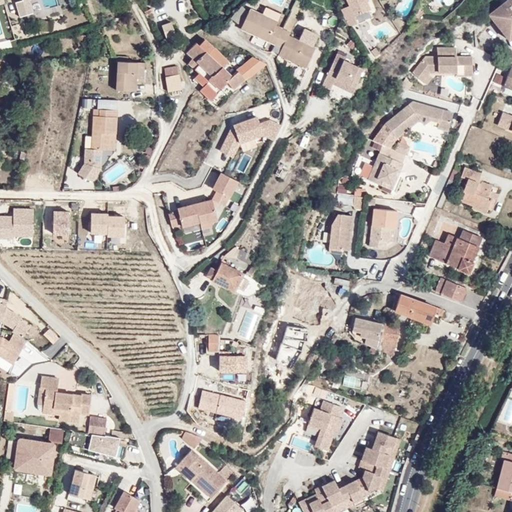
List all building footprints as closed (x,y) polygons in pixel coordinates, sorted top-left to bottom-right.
[(26,0),(15,0),(16,3),(20,2),(22,6),(14,9),(19,22),(32,17),(27,0),(26,0)] [(372,7),(368,0),(347,0),(349,4),(354,15),(372,7)] [(511,0),(506,0),(489,15),(508,39),(511,36),(511,0)] [(356,20),(354,15),(349,4),(340,8),(347,24),(356,20)] [(243,28),(249,10),(241,7),(232,20),(243,28)] [(264,8),(261,15),(277,21),(280,15),(264,8)] [(277,21),(261,15),(249,10),(243,28),(242,30),(282,49),(280,56),(307,68),(317,48),(289,35),(290,32),(281,29),(275,26),(277,21)] [(288,15),(281,29),(290,32),(296,19),(288,15)] [(172,20),(162,24),(169,44),(179,41),(172,20)] [(228,60),(234,54),(219,40),(218,40),(209,32),(204,38),(201,35),(191,45),(197,50),(194,56),(200,62),(205,57),(217,67),(214,70),(215,71),(213,73),(210,77),(221,87),(224,83),(231,75),(237,82),(249,72),(243,62),(237,68),(228,60)] [(253,70),(269,56),(258,48),(246,59),(252,70),(253,70)] [(471,76),(471,57),(453,56),(453,48),(436,48),(436,56),(427,56),(415,72),(428,82),(436,75),(433,70),(457,70),(456,64),(462,64),(462,76),(471,76)] [(364,58),(345,50),(342,55),(333,52),(322,75),(332,79),(335,74),(354,81),(364,58)] [(214,70),(217,67),(205,57),(200,62),(213,73),(215,71),(214,70)] [(138,81),(140,60),(119,58),(117,89),(137,90),(138,81)] [(252,70),(246,59),(243,62),(249,72),(252,70)] [(147,60),(140,60),(138,81),(144,80),(147,60)] [(511,62),(503,83),(511,86),(511,62)] [(179,66),(166,68),(169,91),(182,90),(179,66)] [(493,82),(501,84),(503,76),(494,74),(493,82)] [(5,91),(0,92),(0,98),(2,106),(8,104),(5,91)] [(83,99),(83,108),(96,107),(96,99),(83,99)] [(446,129),(449,109),(412,101),(385,125),(398,138),(418,120),(423,124),(427,118),(435,120),(436,126),(446,129)] [(238,113),(227,138),(238,143),(245,129),(268,120),(277,124),(284,110),(275,107),(265,111),(262,104),(238,113)] [(117,110),(100,109),(99,120),(94,119),(92,149),(101,149),(108,150),(109,133),(116,134),(117,110)] [(511,116),(502,113),(498,126),(511,132),(511,116)] [(398,138),(385,125),(381,132),(395,140),(398,138)] [(395,140),(381,132),(374,142),(389,146),(395,140)] [(92,149),(85,149),(85,163),(78,173),(88,180),(93,180),(101,168),(101,149),(92,149)] [(388,179),(396,182),(405,162),(378,151),(368,179),(385,185),(388,179)] [(224,178),(219,186),(225,189),(231,192),(243,167),(227,159),(220,176),(224,178)] [(488,191),(492,184),(494,180),(486,176),(484,179),(481,177),(485,169),(467,163),(464,170),(470,173),(465,185),(460,198),(474,204),(472,209),(485,213),(488,204),(493,193),(488,191)] [(470,173),(464,170),(459,182),(465,185),(470,173)] [(284,176),(275,171),(270,178),(280,183),(284,176)] [(393,188),(396,182),(388,179),(385,185),(393,188)] [(501,189),(492,184),(488,191),(493,193),(488,204),(494,206),(501,189)] [(219,186),(203,191),(207,209),(209,216),(219,214),(218,208),(225,207),(222,196),(219,186)] [(363,199),(363,186),(354,187),(354,198),(363,199)] [(188,197),(179,199),(183,213),(191,211),(192,213),(207,209),(203,191),(187,195),(188,197)] [(46,232),(46,206),(33,205),(33,213),(26,213),(6,213),(11,233),(26,234),(26,231),(46,232)] [(81,230),(81,208),(66,207),(66,230),(81,230)] [(333,241),(348,241),(353,241),(353,208),(338,207),(336,213),(334,218),(333,241)] [(396,208),(371,208),(372,249),(388,248),(388,241),(396,241),(396,208)] [(121,210),(104,209),(103,229),(120,229),(120,231),(136,232),(137,213),(120,213),(121,210)] [(468,252),(477,229),(465,225),(462,232),(449,226),(444,236),(435,232),(427,251),(470,268),(474,255),(468,252)] [(247,248),(257,234),(247,227),(237,242),(247,248)] [(484,231),(477,229),(468,252),(474,255),(484,231)] [(185,242),(188,252),(203,247),(200,237),(185,242)] [(247,268),(254,253),(236,246),(224,254),(227,256),(224,262),(221,261),(218,269),(211,266),(208,275),(213,278),(212,281),(234,291),(236,285),(245,289),(249,277),(242,274),(245,267),(247,268)] [(444,259),(439,270),(465,281),(470,269),(444,259)] [(434,293),(463,304),(468,289),(439,279),(434,293)] [(383,304),(358,297),(354,311),(362,313),(361,316),(367,317),(366,324),(377,329),(395,334),(402,309),(383,304)] [(249,341),(260,316),(247,311),(236,336),(249,341)] [(0,347),(9,355),(28,336),(18,324),(8,332),(3,329),(3,325),(0,324),(0,347)] [(43,336),(53,345),(59,337),(48,329),(43,336)] [(219,351),(219,334),(209,334),(209,351),(219,351)] [(419,364),(425,365),(427,350),(421,349),(419,364)] [(229,352),(219,352),(219,371),(246,371),(246,356),(229,356),(229,352)] [(75,399),(81,400),(81,397),(89,398),(92,380),(83,379),(82,381),(72,380),(72,383),(65,383),(65,367),(46,365),(45,378),(52,378),(51,394),(54,394),(54,401),(60,401),(75,403),(75,399)] [(342,386),(360,388),(362,377),(344,375),(342,386)] [(52,378),(45,378),(43,394),(51,394),(52,378)] [(499,421),(511,425),(511,381),(511,382),(499,421)] [(198,407),(241,418),(246,401),(202,390),(198,407)] [(338,414),(344,397),(326,391),(320,407),(315,405),(307,422),(318,426),(312,444),(324,449),(330,431),(337,434),(344,416),(338,414)] [(80,411),(81,400),(75,399),(75,403),(60,401),(60,408),(80,411)] [(3,412),(13,413),(14,403),(4,402),(3,412)] [(89,421),(106,423),(108,406),(91,405),(89,421)] [(382,474),(390,449),(384,446),(388,434),(395,434),(400,418),(381,412),(377,422),(372,421),(369,429),(363,427),(356,449),(362,450),(358,457),(338,476),(335,472),(327,480),(323,476),(308,489),(312,494),(297,506),(303,511),(322,511),(326,510),(326,511),(327,511),(352,491),(354,493),(362,487),(357,482),(369,470),(382,474)] [(89,421),(74,420),(71,435),(117,444),(121,425),(106,423),(89,421)] [(205,430),(189,423),(185,432),(195,440),(205,430)] [(55,432),(19,428),(16,460),(52,463),(55,432)] [(300,442),(299,449),(312,451),(313,445),(300,442)] [(185,467),(188,469),(196,477),(213,491),(228,474),(193,443),(181,456),(189,462),(185,467)] [(511,450),(508,450),(499,478),(511,482),(511,450)] [(189,462),(181,456),(177,460),(185,467),(189,462)] [(66,483),(82,487),(86,477),(92,479),(97,465),(73,458),(66,483)] [(86,477),(82,487),(89,489),(92,479),(86,477)] [(209,494),(213,491),(196,477),(193,480),(209,494)] [(240,492),(250,486),(247,479),(237,485),(240,492)] [(124,482),(116,498),(138,509),(141,504),(136,501),(141,492),(124,482)] [(227,491),(207,511),(236,511),(243,506),(227,491)] [(80,511),(83,503),(63,497),(60,507),(57,506),(55,511),(75,511),(76,511),(80,511)] [(119,500),(114,509),(119,511),(125,503),(119,500)] [(138,509),(125,503),(119,511),(140,511),(141,511),(138,509)]
